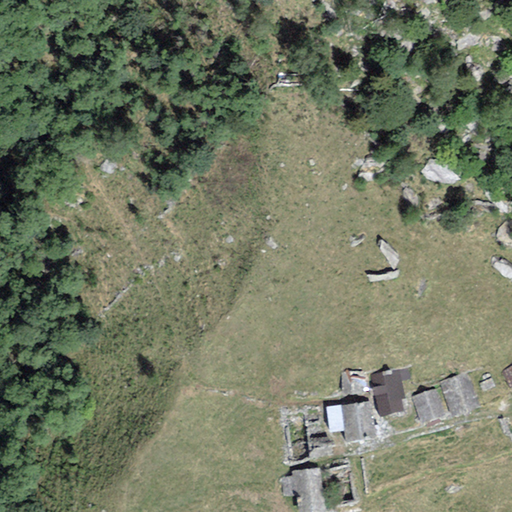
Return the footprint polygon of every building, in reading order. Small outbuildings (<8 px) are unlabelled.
[(511,366),(503,370),(510,388),(511,387),(511,366)] [(398,369),(371,375),(379,417),(403,412),(400,399),(405,399),(398,369)] [(340,372),(341,394),(362,393),(361,371),(340,372)] [(479,406),(466,372),(438,383),(451,417),(479,406)] [(444,415),(434,389),(411,398),(421,424),(444,415)] [(375,438),(370,401),(340,405),(344,431),(346,443),(375,438)] [(344,431),(340,405),(326,407),(329,433),(344,431)] [(324,511),(318,468),(290,472),(296,511),(324,511)]
